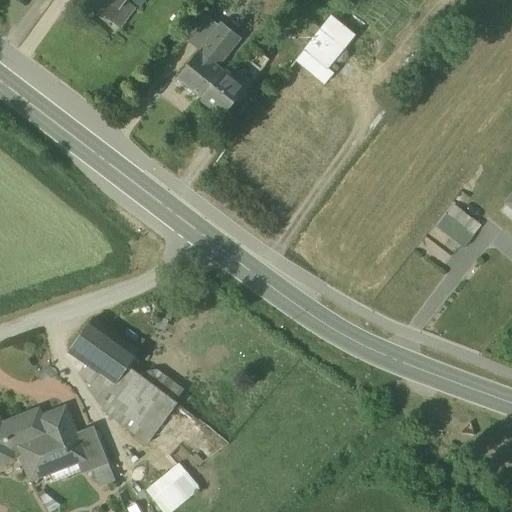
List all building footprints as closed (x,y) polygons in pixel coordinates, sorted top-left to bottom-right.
[(84,0),(112,21),(113,19),(125,3),(127,0),(84,0)] [(125,3),(113,19),(121,25),(134,9),(125,3)] [(206,16),(186,41),(199,51),(219,26),(206,16)] [(332,17),(322,30),(330,38),(341,24),(332,17)] [(310,21),(293,42),(305,50),(322,30),(310,21)] [(199,51),(177,79),(203,99),(225,72),(219,67),(241,39),(222,23),(219,26),(199,51)] [(330,38),(322,30),(305,50),(333,74),(337,68),(332,64),(335,59),(338,62),(343,62),(347,57),(346,52),(343,50),(355,36),(341,24),(330,38)] [(230,76),(225,72),(203,99),(224,116),(269,61),(252,47),(230,76)] [(333,74),(305,50),(297,60),(325,84),(333,74)] [(480,231),(452,207),(437,226),(464,249),(480,231)] [(448,272),(421,253),(380,308),(407,327),(448,272)] [(139,352),(93,319),(70,351),(115,384),(127,368),(139,352)] [(163,394),(127,368),(115,384),(106,397),(117,405),(110,414),(136,432),(137,430),(163,394)] [(163,394),(137,430),(150,438),(176,402),(163,394)] [(0,463),(13,459),(10,451),(23,446),(25,450),(22,455),(31,479),(50,472),(48,466),(79,454),(82,453),(76,437),(65,409),(43,418),(39,410),(0,424),(0,463)] [(94,430),(76,437),(82,453),(79,454),(86,471),(107,462),(94,430)] [(189,473),(157,498),(167,511),(173,511),(202,489),(189,473)]
